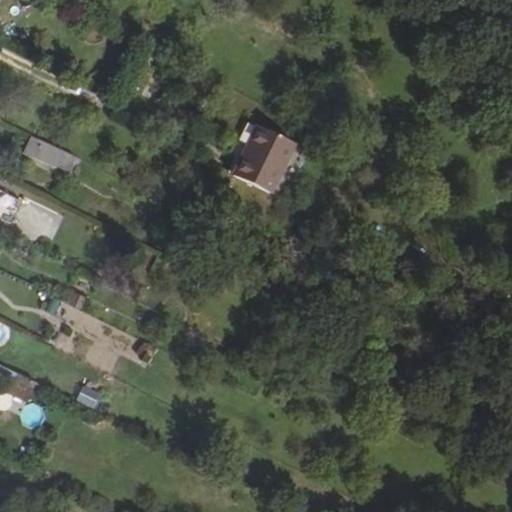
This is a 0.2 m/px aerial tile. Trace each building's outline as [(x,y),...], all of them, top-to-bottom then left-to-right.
[(294,145),(257,127),(233,176),(270,194),(294,145)] [(62,153),(30,137),(23,154),(54,169),(55,167),(62,153)] [(75,159),(62,153),(55,167),(69,174),(75,159)] [(0,219),(9,223),(20,202),(0,191),(0,219)] [(33,383),(15,375),(6,393),(24,401),(33,383)]
